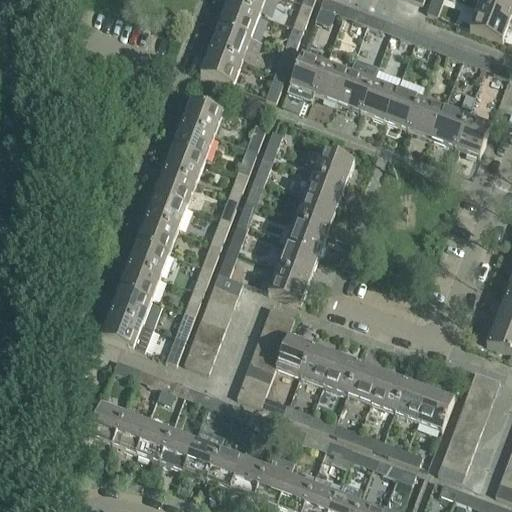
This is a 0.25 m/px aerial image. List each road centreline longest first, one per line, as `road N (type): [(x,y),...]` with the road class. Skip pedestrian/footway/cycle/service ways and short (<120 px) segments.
road 1 (tertiary): [(16,507),(16,0)]
road 2 (residential): [(331,305),(437,344),(511,152)]
